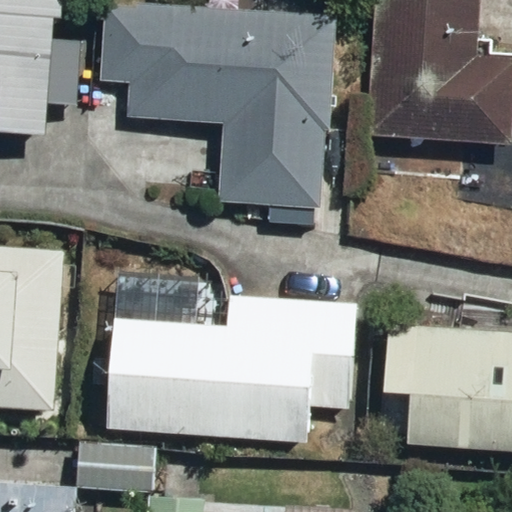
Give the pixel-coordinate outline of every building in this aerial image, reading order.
[(0,0),(0,139),(42,141),(43,112),(77,114),(79,44),(53,43),(54,0),(0,0)] [(368,0),(364,144),(508,153),(511,60),(460,59),(461,0),(368,0)] [(127,122),(214,128),(223,129),(218,205),(312,211),(325,26),(103,10),(98,87),(129,89),(127,122)] [(0,415),(49,418),(58,256),(0,255),(0,415)] [(108,325),(101,434),(298,447),(300,413),(347,416),(355,308),(227,300),(225,333),(108,325)] [(375,407),(404,408),(404,457),(511,461),(511,338),(379,333),(375,407)] [(155,454),(74,448),(71,491),(151,498),(155,454)] [(0,511),(69,511),(70,502),(0,498),(0,511)]
